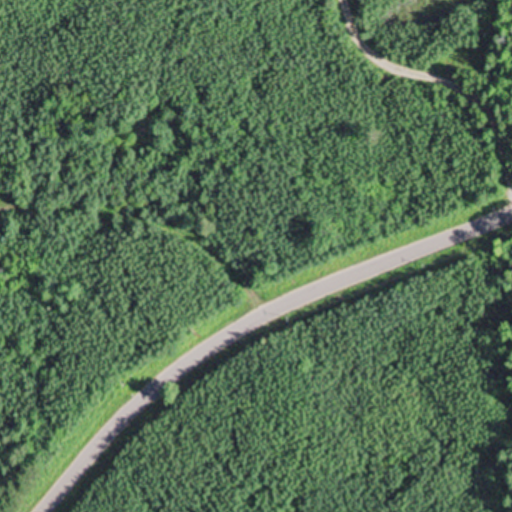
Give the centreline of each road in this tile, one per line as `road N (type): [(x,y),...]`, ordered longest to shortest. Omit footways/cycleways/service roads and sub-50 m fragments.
road 1 (residential): [(44,511),(139,406),(221,342),(312,293),(511,215)]
road 2 (track): [(511,199),(471,109),(392,56),(368,0),(156,16)]
